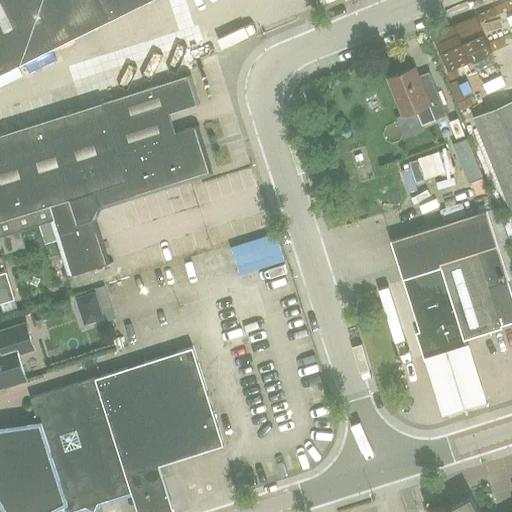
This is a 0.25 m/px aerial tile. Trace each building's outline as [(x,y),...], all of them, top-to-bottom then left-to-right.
[(0,0),(0,72),(146,0),(0,0)] [(423,124),(448,114),(437,87),(426,92),(415,67),(390,77),(405,113),(417,109),(423,124)] [(101,204),(208,170),(194,125),(169,133),(163,114),(200,103),(190,73),(0,133),(0,235),(54,219),(72,274),(106,264),(92,220),(101,204)] [(511,100),(473,116),(511,208),(511,210),(511,100)] [(442,146),(419,152),(424,173),(447,168),(442,146)] [(511,318),(511,292),(496,243),(485,209),(390,239),(427,353),(465,341),(464,337),(501,325),(500,322),(511,318)] [(0,302),(14,298),(5,271),(0,272),(0,302)] [(103,316),(95,289),(77,295),(86,322),(103,316)] [(17,354),(33,349),(24,322),(0,329),(0,345),(1,348),(0,348),(0,384),(2,384),(3,386),(25,378),(17,354)] [(162,475),(159,464),(223,443),(192,346),(96,377),(96,376),(30,397),(35,413),(37,423),(0,428),(0,495),(9,511),(41,511),(62,502),(65,509),(66,511),(85,505),(84,503),(89,494),(98,499),(98,501),(133,490),(132,488),(140,473),(151,479),(162,475)] [(471,351),(424,365),(442,424),(489,410),(471,351)] [(445,507),(428,511),(511,511),(511,510),(506,511),(480,511),(470,496),(446,509),(445,507)]
